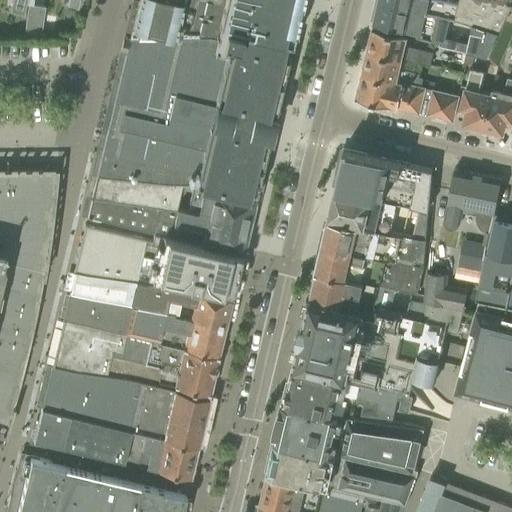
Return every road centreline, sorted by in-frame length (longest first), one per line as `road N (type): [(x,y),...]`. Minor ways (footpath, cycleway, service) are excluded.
road 1 (residential): [(322,117),(229,511)]
road 2 (residential): [(322,117),(511,165)]
road 3 (residential): [(77,136),(111,0)]
road 4 (residential): [(350,0),(322,117)]
